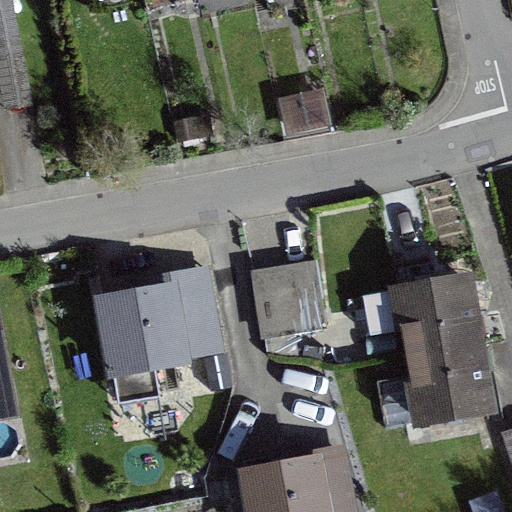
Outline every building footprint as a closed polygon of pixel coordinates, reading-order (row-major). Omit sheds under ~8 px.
[(11,0),(0,0),(0,93),(4,115),(33,110),(11,0)] [(332,129),(325,91),(278,100),(286,138),(332,129)] [(317,263),(249,273),(260,342),(264,341),(267,359),(299,354),(297,338),(327,333),(317,263)] [(169,275),(172,291),(92,305),(106,386),(113,385),(117,410),(137,406),(143,446),(187,438),(180,398),(159,401),(155,378),(192,371),(190,363),(203,360),(209,395),(231,391),(210,268),(169,275)] [(399,336),(403,356),(485,342),(474,276),(386,291),(387,296),(363,300),(370,341),(399,336)] [(0,426),(20,424),(0,308),(0,426)] [(412,425),(413,436),(498,422),(485,342),(403,356),(407,379),(377,384),(385,429),(412,425)] [(511,432),(499,437),(511,470),(511,432)] [(316,461),(236,475),(242,511),(357,511),(346,447),(315,453),(316,461)] [(503,511),(497,494),(469,503),(471,511),(503,511)]
